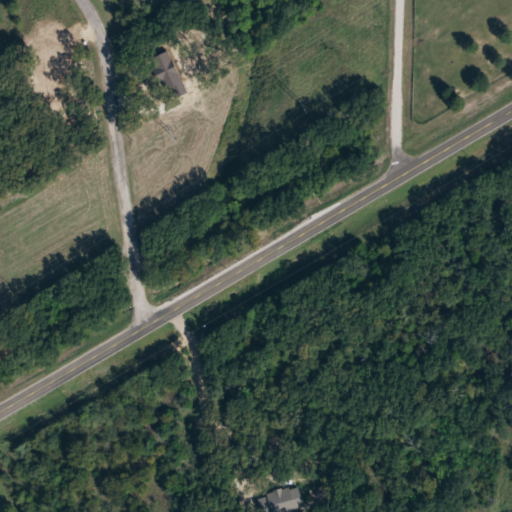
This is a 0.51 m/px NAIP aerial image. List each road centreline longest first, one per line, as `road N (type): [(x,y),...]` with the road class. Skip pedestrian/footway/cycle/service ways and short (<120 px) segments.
road 1 (secondary): [(511,100),(0,401)]
road 2 (residential): [(86,0),(103,51),(145,317)]
road 3 (residential): [(401,0),(396,168)]
